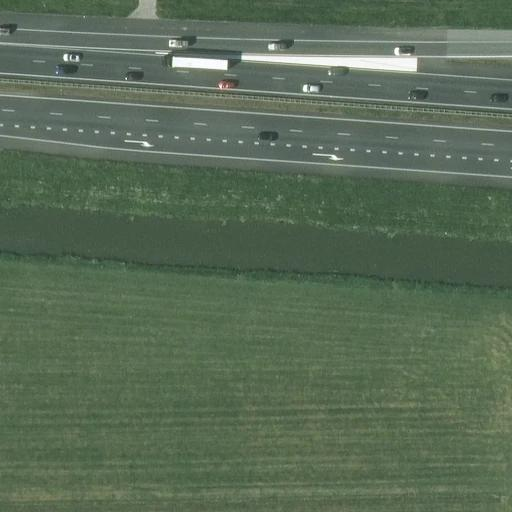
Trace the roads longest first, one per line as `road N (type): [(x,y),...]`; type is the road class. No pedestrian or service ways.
road 1 (motorway): [(511,96),(0,59)]
road 2 (motorway): [(0,111),(511,148)]
road 3 (motorway): [(511,49),(211,47),(0,57)]
